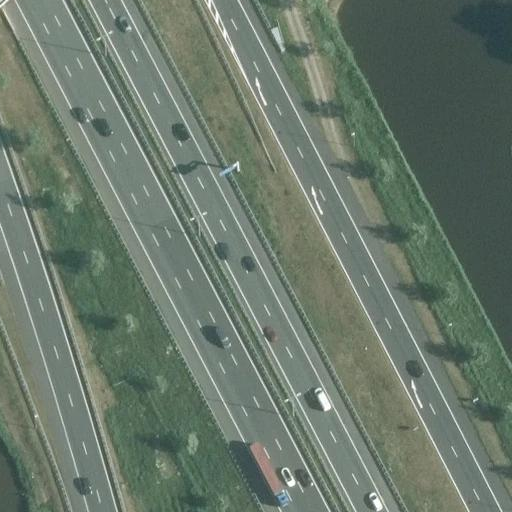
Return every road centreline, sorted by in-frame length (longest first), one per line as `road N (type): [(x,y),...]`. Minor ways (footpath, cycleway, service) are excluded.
road 1 (motorway): [(373,511),(103,0)]
road 2 (motorway): [(39,0),(304,511)]
road 3 (motorway): [(485,511),(227,0)]
road 4 (motorway): [(0,193),(109,511)]
